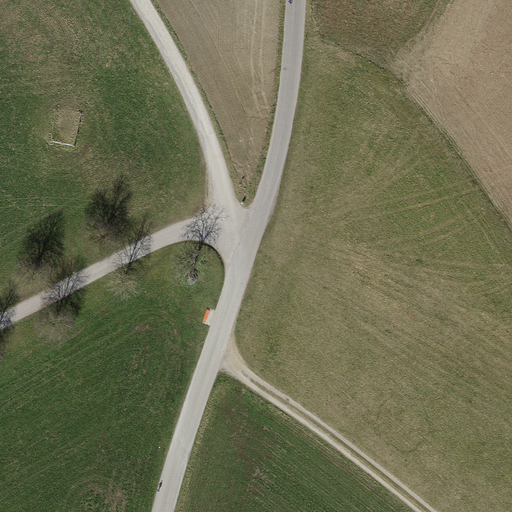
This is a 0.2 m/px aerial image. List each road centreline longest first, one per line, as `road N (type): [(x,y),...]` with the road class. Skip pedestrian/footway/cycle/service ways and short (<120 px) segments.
road 1 (track): [(209,356),(334,435),(429,511)]
road 2 (track): [(231,231),(200,113),(141,0)]
